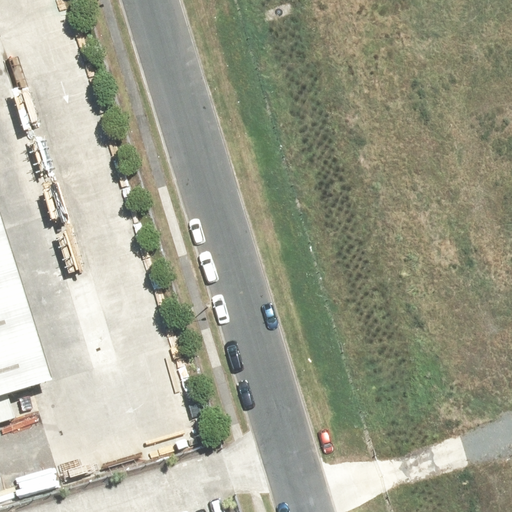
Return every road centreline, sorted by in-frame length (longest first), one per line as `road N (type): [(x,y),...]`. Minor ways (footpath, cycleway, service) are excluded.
road 1 (unknown): [(0,142),(69,368),(89,392),(116,403),(139,396),(150,382),(100,188)]
road 2 (unclassified): [(304,511),(147,0)]
road 3 (track): [(300,498),(511,438)]
road 4 (unknown): [(0,1),(50,42),(100,188)]
